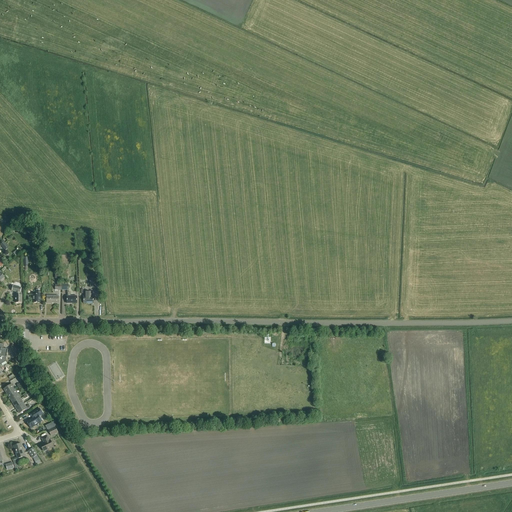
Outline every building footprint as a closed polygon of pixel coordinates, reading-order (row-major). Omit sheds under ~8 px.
[(22,292),(20,293),(22,288),(13,286),(12,291),(16,292),(16,295),(16,303),(22,303),(22,295),(22,292)] [(70,292),(67,292),(65,292),(65,296),(67,296),(67,303),(77,303),(77,296),(70,296),(70,292)] [(85,292),(85,296),(84,296),(84,303),(94,304),(94,297),(91,296),(91,292),(85,292)] [(7,394),(14,389),(11,384),(3,389),(7,394)] [(10,399),(17,394),(14,389),(7,394),(10,399)] [(13,404),(20,399),(17,394),(10,399),(13,404)] [(16,409),(23,404),(20,399),(13,404),(16,409)] [(23,404),(16,409),(19,414),(30,407),(28,405),(25,407),(23,404)] [(37,426),(37,424),(42,421),(38,416),(42,414),(39,409),(30,414),(33,418),(26,422),(31,428),(35,426),(37,426)] [(48,430),(51,436),(58,433),(55,427),(48,430)] [(44,452),(53,447),(50,440),(49,440),(47,436),(42,439),(44,443),(40,445),(44,452)] [(17,459),(25,456),(23,449),(22,450),(20,444),(13,446),(17,459)] [(32,458),(37,455),(33,448),(28,451),(32,458)]
